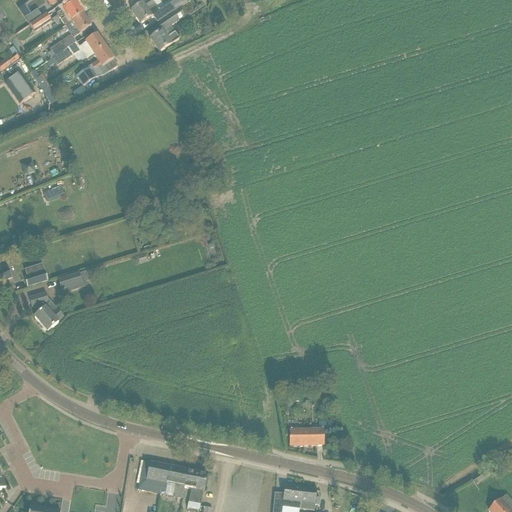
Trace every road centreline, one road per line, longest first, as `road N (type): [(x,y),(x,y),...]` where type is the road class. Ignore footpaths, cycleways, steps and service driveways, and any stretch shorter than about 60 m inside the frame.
road 1 (tertiary): [(423,511),(333,474),(128,429)]
road 2 (residential): [(35,385),(1,405),(23,448),(10,455),(30,486),(64,490),(66,479),(115,486),(128,429)]
